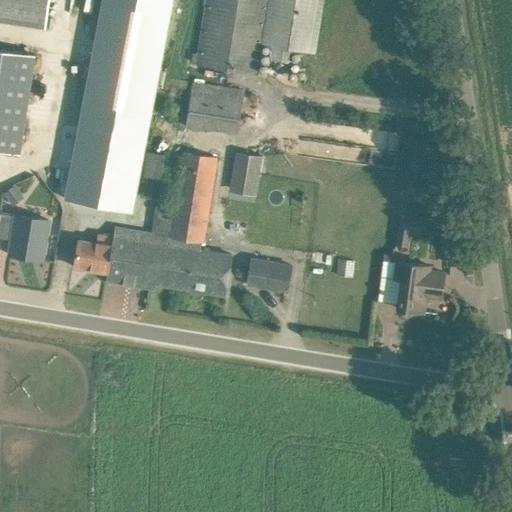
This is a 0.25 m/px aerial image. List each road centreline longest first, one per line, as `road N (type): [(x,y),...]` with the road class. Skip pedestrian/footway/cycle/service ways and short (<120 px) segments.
road 1 (unclassified): [(509,390),(0,310)]
road 2 (tertiary): [(509,390),(452,0)]
